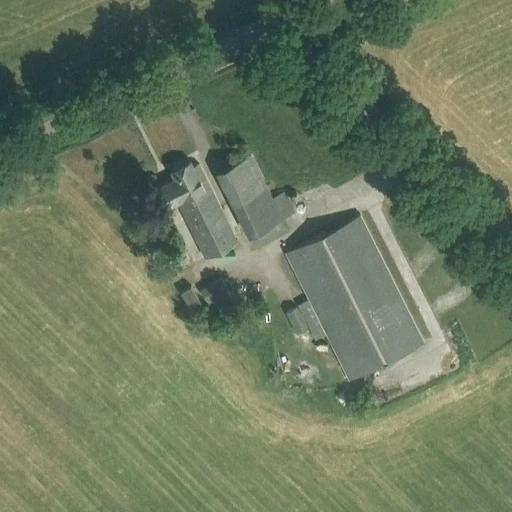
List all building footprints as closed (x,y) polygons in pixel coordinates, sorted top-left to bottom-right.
[(255,245),(290,229),(284,215),(295,209),(285,187),(271,194),(250,149),(218,163),(255,245)] [(205,256),(236,240),(198,164),(194,166),(191,160),(171,170),(175,178),(160,185),(170,205),(178,201),(205,256)] [(315,339),(327,333),(350,379),(424,342),(360,214),(286,251),(309,298),(297,304),(315,339)] [(222,277),(200,290),(209,305),(231,293),(222,277)] [(192,309),(202,303),(191,285),(181,291),(192,309)] [(286,311),(296,333),(307,328),(297,306),(286,311)]
